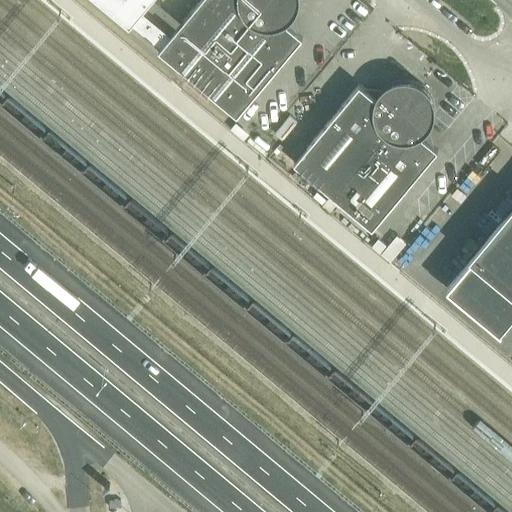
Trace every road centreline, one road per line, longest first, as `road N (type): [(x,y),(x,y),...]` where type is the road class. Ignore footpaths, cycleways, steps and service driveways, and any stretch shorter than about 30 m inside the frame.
road 1 (motorway): [(315,511),(0,248)]
road 2 (motorway): [(0,324),(220,511)]
